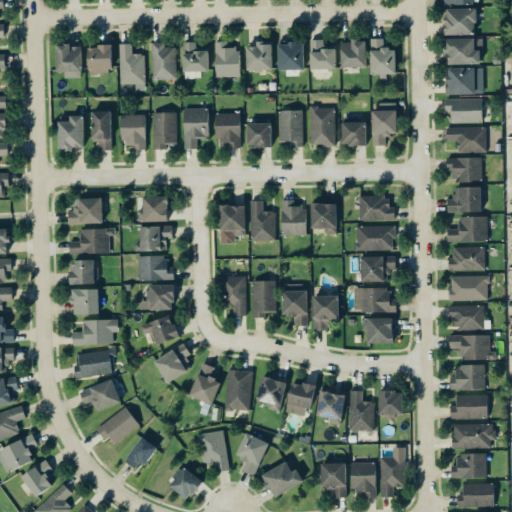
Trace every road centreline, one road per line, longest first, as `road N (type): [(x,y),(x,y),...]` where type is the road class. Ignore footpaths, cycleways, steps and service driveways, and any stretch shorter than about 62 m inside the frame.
road 1 (residential): [(33,0),(48,388),(76,452),(106,485),(154,511)]
road 2 (residential): [(425,511),(416,0)]
road 3 (residential): [(34,18),(417,12)]
road 4 (residential): [(420,172),(38,178)]
road 5 (residential): [(424,364),(361,365),(213,336)]
road 6 (residential): [(213,336),(202,313),(198,175)]
